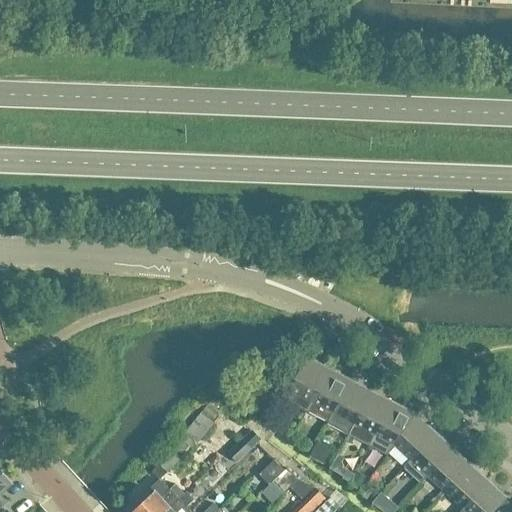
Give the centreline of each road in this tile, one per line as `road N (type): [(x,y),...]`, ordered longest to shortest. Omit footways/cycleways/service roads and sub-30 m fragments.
road 1 (tertiary): [(511,447),(361,327),(295,292),(224,272),(0,248)]
road 2 (primary): [(511,117),(0,96)]
road 3 (primary): [(0,159),(511,179)]
